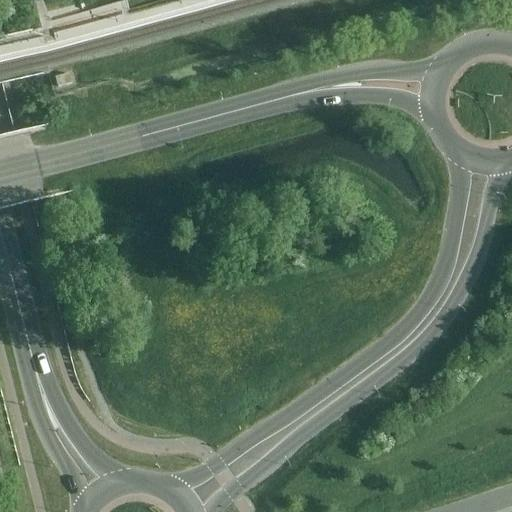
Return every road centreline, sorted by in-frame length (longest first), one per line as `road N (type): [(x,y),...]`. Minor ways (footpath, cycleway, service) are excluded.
road 1 (secondary): [(457,154),(458,197),(445,252),(403,329),(272,428),(168,490)]
road 2 (secondary): [(212,511),(404,361),(439,323),(471,263),(502,163)]
road 3 (secondary): [(0,176),(305,93)]
road 4 (secondary): [(122,483),(63,419),(32,336),(0,204)]
road 5 (secondary): [(0,264),(37,411),(83,507)]
road 6 (secondary): [(438,72),(366,75),(305,93)]
road 7 (secondary): [(305,93),(399,100),(430,112)]
